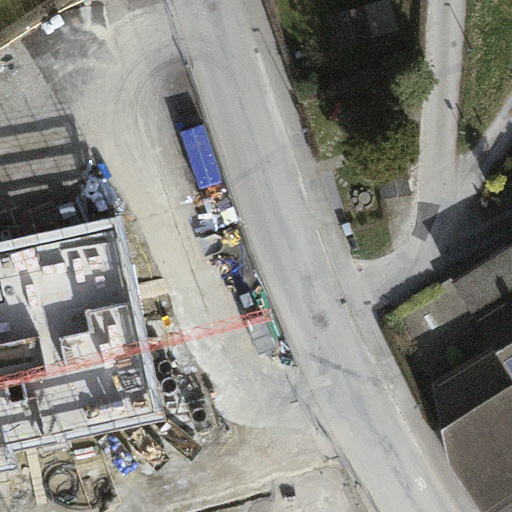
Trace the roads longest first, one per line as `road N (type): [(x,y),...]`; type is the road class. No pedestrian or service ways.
road 1 (residential): [(326,332),(416,269),(443,205),(449,0)]
road 2 (unclassified): [(209,0),(326,332)]
road 3 (unclassified): [(326,332),(419,511)]
